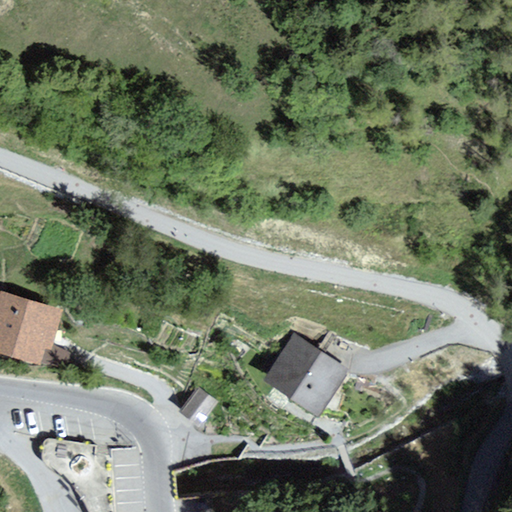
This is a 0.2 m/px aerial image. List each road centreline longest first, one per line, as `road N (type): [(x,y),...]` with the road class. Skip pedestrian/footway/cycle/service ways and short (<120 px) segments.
road 1 (unclassified): [(0,156),(229,247),(452,303),(507,348)]
road 2 (tertiary): [(160,511),(157,464),(127,423),(83,405),(0,392)]
